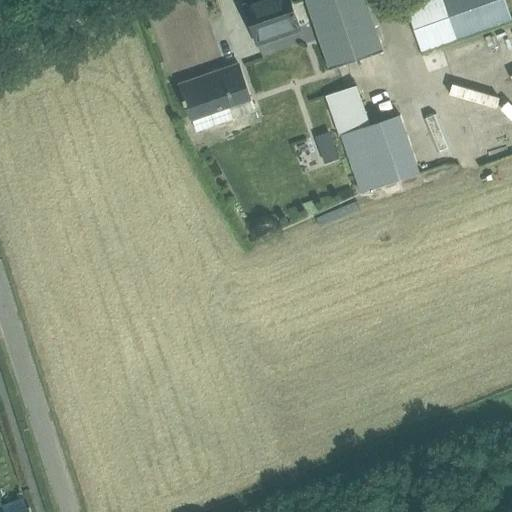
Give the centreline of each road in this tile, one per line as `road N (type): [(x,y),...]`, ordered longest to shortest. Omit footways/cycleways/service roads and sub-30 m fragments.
road 1 (track): [(227,511),(511,401)]
road 2 (residential): [(0,297),(66,511)]
